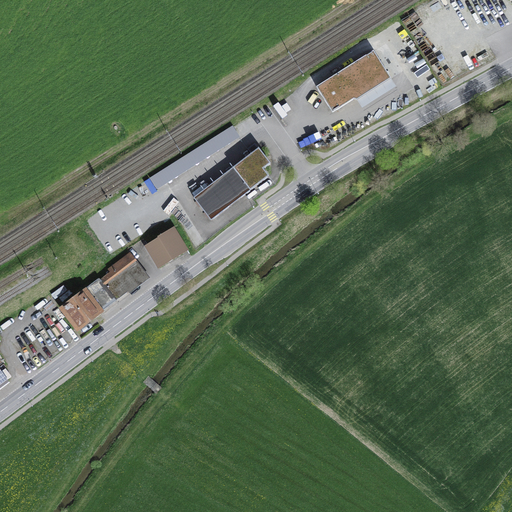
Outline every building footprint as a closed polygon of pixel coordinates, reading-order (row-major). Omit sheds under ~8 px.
[(422,19),(427,33),(453,23),(447,9),(422,19)] [(466,57),(487,49),(483,37),(462,45),(466,57)] [(353,99),(357,100),(391,79),(373,51),(316,87),(332,113),(353,99)] [(413,71),(427,65),(421,53),(408,59),(413,71)] [(430,67),(417,72),(421,83),(434,78),(430,67)] [(236,128),(149,173),(155,186),(242,140),(236,128)] [(270,164),(259,149),(194,198),(211,221),(269,176),(263,169),(270,164)] [(160,268),(188,251),(174,228),(146,245),(160,268)] [(64,309),(77,327),(127,289),(120,280),(139,265),(130,254),(109,270),(111,273),(101,281),(99,278),(83,291),(84,293),(64,309)]
